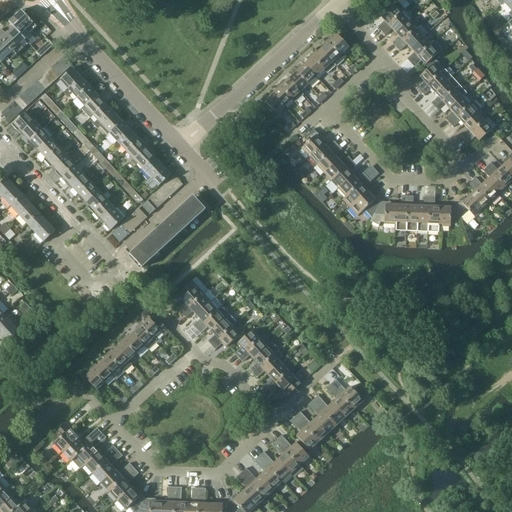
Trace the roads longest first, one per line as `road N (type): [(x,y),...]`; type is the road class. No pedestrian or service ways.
road 1 (residential): [(4,149),(192,349)]
road 2 (residential): [(273,417),(217,475),(160,472),(112,421)]
road 3 (residential): [(183,145),(335,5)]
road 4 (residential): [(465,163),(444,182),(391,180),(324,108)]
road 5 (residential): [(183,145),(62,14)]
road 6 (residential): [(465,163),(398,88),(401,77),(381,55)]
